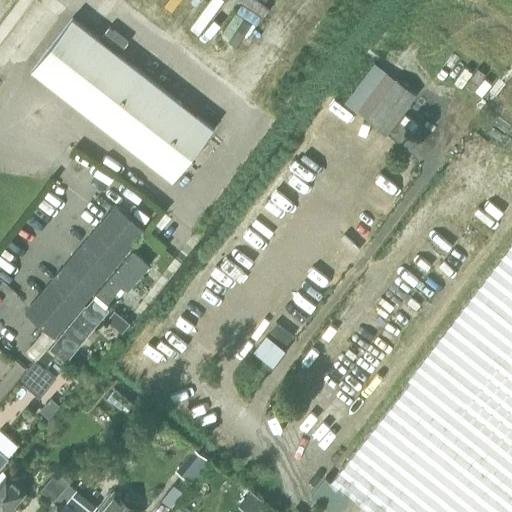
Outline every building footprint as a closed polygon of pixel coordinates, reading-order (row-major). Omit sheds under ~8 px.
[(33,69),(173,181),(214,129),(74,18),(33,69)] [(386,71),(375,62),(343,103),(355,112),(386,71)] [(419,93),(398,77),(365,120),(386,136),(419,93)] [(144,227),(115,202),(24,310),(54,335),(144,227)] [(374,511),(511,511),(511,240),(330,478),(374,511)] [(150,264),(133,249),(97,292),(108,302),(123,284),(128,289),(150,264)] [(106,305),(109,303),(97,292),(86,304),(85,303),(50,347),(66,360),(109,308),(106,305)] [(130,322),(115,309),(107,319),(122,332),(130,322)] [(55,355),(46,348),(20,379),(39,394),(56,373),(46,366),(55,355)] [(111,389),(105,396),(126,413),(132,406),(111,389)] [(70,478),(58,468),(42,487),(55,497),(70,478)] [(7,473),(0,481),(0,510),(2,511),(8,511),(27,490),(7,473)] [(338,511),(351,495),(326,477),(311,496),(332,511),(338,511)] [(175,484),(161,501),(172,508),(185,492),(175,484)] [(62,505),(71,511),(127,511),(107,495),(93,511),(89,511),(96,503),(76,487),(62,505)] [(259,511),(267,502),(250,490),(238,506),(246,511),(259,511)] [(71,511),(62,505),(54,498),(51,501),(54,503),(46,511),(71,511)]
